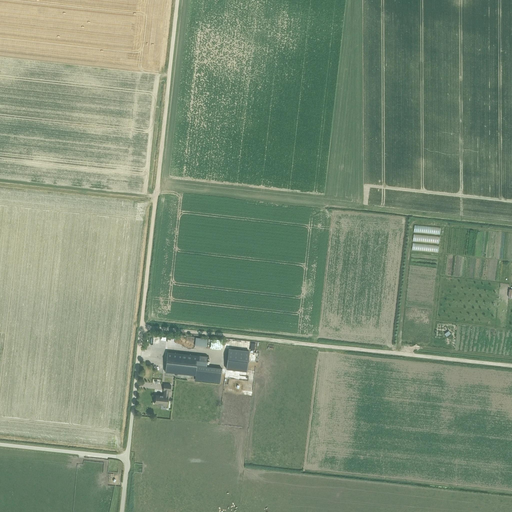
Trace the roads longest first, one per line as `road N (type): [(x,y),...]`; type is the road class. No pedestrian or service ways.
road 1 (track): [(176,0),(141,325),(511,366)]
road 2 (residential): [(141,325),(127,458)]
road 3 (unclassified): [(127,458),(0,444)]
